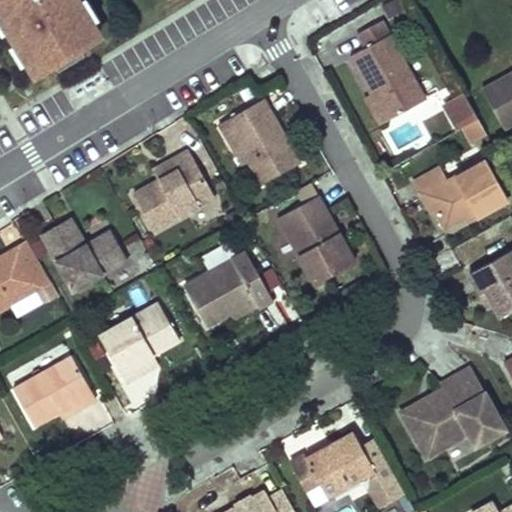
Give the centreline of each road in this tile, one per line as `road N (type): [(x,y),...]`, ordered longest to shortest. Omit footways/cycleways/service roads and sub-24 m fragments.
road 1 (residential): [(137,494),(402,339),(414,317),(413,287),(262,16)]
road 2 (residential): [(262,16),(0,173)]
